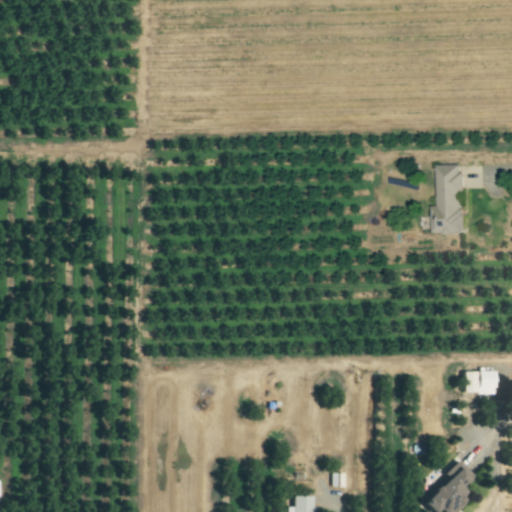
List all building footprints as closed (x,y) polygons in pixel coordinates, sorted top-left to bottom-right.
[(429,233),(460,233),(459,164),(433,165),(434,206),(428,206),(429,233)] [(458,372),(459,394),(491,393),(490,371),(458,372)] [(429,511),(452,511),(462,502),(455,495),(472,479),(453,460),(439,474),(443,478),(419,501),(429,511)] [(341,473),(328,473),(328,486),(340,486),(341,473)] [(309,511),(310,496),(290,496),(290,507),(284,507),(283,511),(309,511)]
